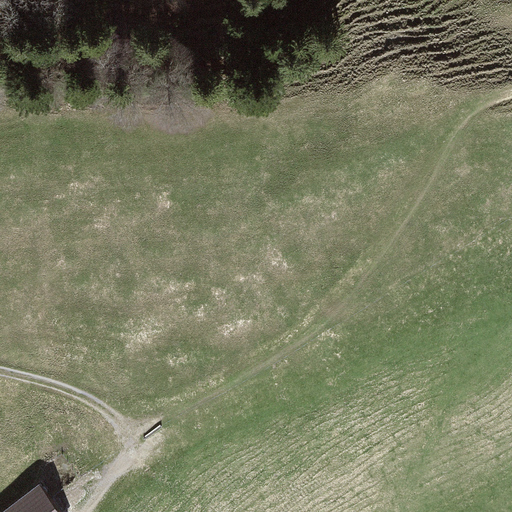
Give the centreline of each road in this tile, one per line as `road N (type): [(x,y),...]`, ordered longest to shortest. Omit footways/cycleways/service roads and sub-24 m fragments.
road 1 (track): [(144,424),(310,322),(381,241),(458,111),(511,87)]
road 2 (track): [(0,373),(144,424)]
